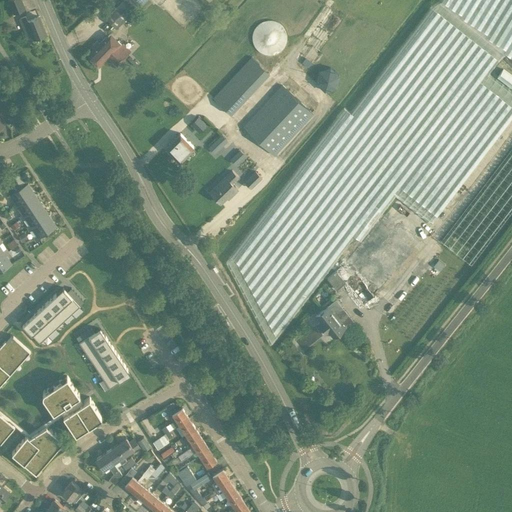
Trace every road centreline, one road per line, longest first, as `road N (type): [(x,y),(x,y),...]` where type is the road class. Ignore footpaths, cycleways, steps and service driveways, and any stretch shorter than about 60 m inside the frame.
road 1 (secondary): [(314,465),(249,341),(198,262),(158,219),(90,99)]
road 2 (unclassified): [(352,453),(511,253)]
road 3 (residential): [(269,511),(183,386)]
road 4 (residential): [(68,459),(183,386)]
